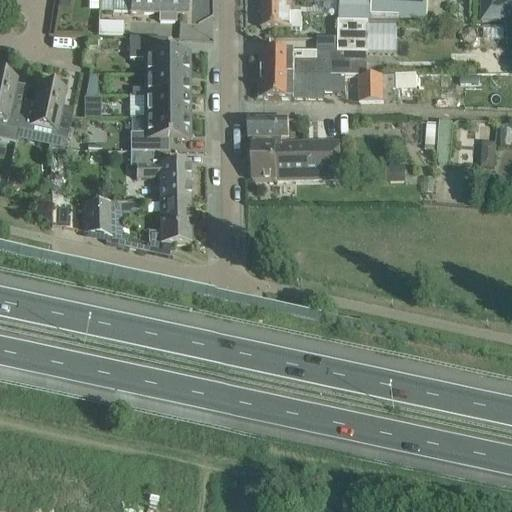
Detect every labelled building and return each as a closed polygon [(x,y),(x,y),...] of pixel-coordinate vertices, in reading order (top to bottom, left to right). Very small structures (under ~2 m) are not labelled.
[(59,0),(58,7),(68,9),(68,0),(59,0)] [(113,0),(113,12),(130,13),(129,14),(160,15),(159,23),(176,24),(176,16),(187,16),(187,0),(113,0)] [(285,0),(261,0),(261,30),(281,30),(301,30),(302,13),(285,13),(285,0)] [(370,0),(338,0),(339,2),(339,22),(369,23),(369,17),(370,0)] [(370,0),(369,17),(426,20),(427,0),(370,0)] [(511,0),(480,0),(480,24),(511,24),(511,0)] [(101,22),(101,34),(126,35),(126,23),(101,22)] [(261,53),(260,76),(317,77),(345,76),(345,78),(358,77),(358,76),(367,76),(369,23),(339,22),(339,23),(337,23),(338,52),(294,53),(281,53),(261,53)] [(90,39),(90,47),(98,47),(98,39),(90,39)] [(146,60),(146,76),(188,75),(188,53),(168,53),(167,41),(129,39),(130,60),(146,60)] [(188,75),(146,76),(146,97),(189,97),(188,75)] [(344,94),(345,78),(345,76),(317,77),(260,76),(260,100),(324,101),(324,94),(344,94)] [(358,76),(358,77),(358,84),(358,104),(396,103),(396,77),(367,77),(367,76),(358,76)] [(0,141),(15,144),(24,106),(12,103),(17,81),(0,77),(0,141)] [(90,77),(85,99),(98,100),(99,78),(90,77)] [(54,141),(66,144),(72,116),(61,113),(65,91),(39,86),(30,127),(55,132),(54,141)] [(189,97),(146,97),(146,119),(189,118),(189,97)] [(102,100),(98,100),(85,99),(85,114),(101,114),(102,100)] [(189,118),(146,119),(146,134),(130,134),(130,153),(168,154),(168,141),(189,141),(189,118)] [(281,143),(288,143),(288,120),(248,121),(248,140),(252,140),(253,144),(252,144),(281,144),(281,143)] [(439,123),(439,125),(437,151),(436,157),(438,157),(438,165),(449,166),(452,124),(439,123)] [(437,151),(439,125),(426,124),(424,150),(437,151)] [(288,144),(288,143),(281,143),(281,144),(252,144),(252,182),(338,181),(338,143),(288,144)] [(481,143),(480,169),(493,170),(495,144),(481,143)] [(159,205),(190,204),(189,167),(159,168),(159,155),(131,155),(131,170),(137,170),(137,181),(159,181),(159,205)] [(404,167),(389,167),(390,183),(405,183),(404,167)] [(191,246),(190,204),(159,205),(160,233),(147,233),(147,247),(191,246)] [(114,241),(114,205),(83,205),(84,236),(114,241)] [(131,215),(132,205),(117,205),(114,205),(114,241),(119,242),(121,214),(131,215)]
